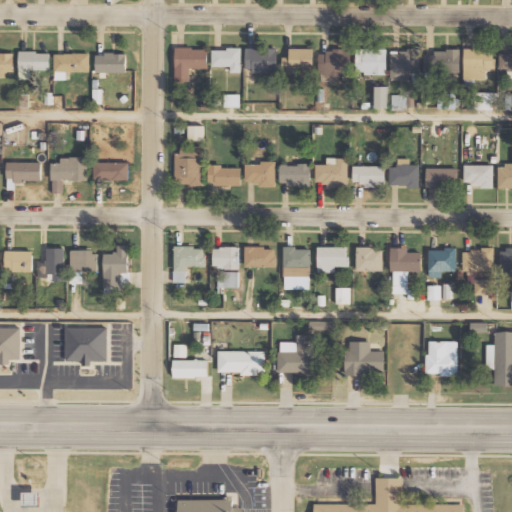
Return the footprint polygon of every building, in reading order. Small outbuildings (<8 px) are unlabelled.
[(208,68),(209,48),(176,47),(176,80),(190,80),(190,68),(208,68)] [(213,66),(231,66),(231,72),(242,72),(242,48),(213,48),(213,66)] [(278,71),(277,48),(246,49),(247,71),(278,71)] [(283,72),(313,72),(314,48),(290,48),(290,57),(283,57),(283,72)] [(387,74),(387,49),(357,48),(356,73),(387,74)] [(464,79),(487,80),(487,71),(495,71),(495,49),(465,48),(464,79)] [(319,51),(320,75),(347,74),(346,50),(319,51)] [(425,51),(426,72),(461,71),(460,50),(425,51)] [(50,70),(50,51),(19,51),(19,79),(31,79),(31,70),(50,70)] [(511,52),(501,53),(500,69),(509,69),(509,77),(511,77),(511,52)] [(0,73),(14,74),(14,53),(0,53),(0,68),(0,73)] [(90,72),(90,53),(55,53),(55,80),(67,80),(67,71),(90,72)] [(97,53),(96,72),(127,72),(127,53),(97,53)] [(389,86),(376,86),(376,108),(388,108),(389,86)] [(495,109),(494,92),(476,92),(476,110),(495,109)] [(241,94),(225,93),(225,106),(240,107),(241,94)] [(392,109),(414,109),(415,95),(392,94),(392,109)] [(440,108),(456,108),(456,95),(440,95),(440,108)] [(204,141),(204,125),(189,125),(189,141),(204,141)] [(201,146),(176,146),(177,184),(202,184),(201,146)] [(88,157),(61,157),(61,163),(52,163),(53,193),(63,192),(63,180),(88,180),(88,157)] [(316,164),(316,185),(349,185),(349,158),(327,157),(327,164),(316,164)] [(390,186),(420,186),(420,164),(410,164),(410,158),(398,158),(398,166),(391,166),(390,186)] [(42,180),(42,162),(8,162),(8,181),(42,180)] [(129,162),(95,162),(94,180),(129,180),(129,162)] [(276,184),(276,162),(246,162),(246,184),(276,184)] [(281,185),(311,185),(311,164),(280,164),(281,185)] [(499,188),(511,188),(511,164),(499,165),(499,188)] [(353,185),(386,185),(386,166),(354,165),(353,185)] [(464,185),(494,186),(494,165),(465,165),(464,185)] [(209,184),(241,185),(242,167),(209,166),(209,184)] [(427,186),(458,186),(459,168),(427,167),(427,186)] [(104,253),(105,287),(130,287),(130,245),(118,245),(118,253),(104,253)] [(187,267),(206,267),(206,246),(175,247),(175,283),(187,282),(187,267)] [(349,247),(318,246),(318,273),(336,273),(336,266),(349,267),(349,247)] [(240,248),(214,247),(214,268),(239,269),(240,248)] [(245,267),(276,267),(277,247),(246,247),(245,267)] [(357,270),(384,271),(384,248),(357,247),(357,270)] [(409,247),(393,247),(392,293),(409,294),(409,270),(422,271),(423,252),(409,252),(409,247)] [(65,248),(47,248),(47,262),(39,262),(39,279),(65,280),(65,248)] [(310,289),(311,248),(285,248),(284,289),(310,289)] [(429,277),(443,277),(443,271),(457,271),(457,249),(430,248),(429,277)] [(494,271),(493,248),(463,249),(464,271),(468,271),(468,281),(477,281),(477,271),(494,271)] [(33,251),(6,251),(5,270),(33,271),(33,251)] [(71,251),(71,283),(83,283),(83,271),(98,271),(98,251),(71,251)] [(239,272),(219,272),(219,289),(239,289),(239,272)] [(494,294),(494,279),(475,279),(475,294),(494,294)] [(444,299),(452,298),(452,283),(444,284),(444,299)] [(442,285),(428,285),(428,300),(442,300),(442,285)] [(350,304),(350,287),(336,287),(336,304),(350,304)] [(472,332),(488,331),(488,322),(471,322),(472,332)] [(0,364),(11,364),(11,359),(22,359),(22,327),(0,327),(0,364)] [(108,327),(67,327),(66,362),(108,362),(108,327)] [(487,369),(496,369),(495,385),(511,385),(511,331),(496,331),(495,344),(487,344),(487,369)] [(279,372),(320,373),(320,352),(309,352),(309,335),(298,335),(298,342),(280,342),(279,372)] [(371,341),(347,342),(347,374),(385,374),(385,351),(371,351),(371,341)] [(458,375),(459,355),(447,354),(448,341),(428,341),(428,375),(458,375)] [(187,343),(175,343),(175,357),(187,357),(187,343)] [(219,373),(266,374),(266,351),(219,351),(219,373)] [(209,377),(209,360),(174,359),(174,377),(209,377)] [(315,503),(314,511),(465,511),(465,504),(403,504),(403,477),(377,477),(376,503),(315,503)] [(24,505),(42,504),(41,491),(23,491),(24,505)] [(179,498),(179,511),(243,511),(243,507),(234,507),(234,498),(179,498)]
